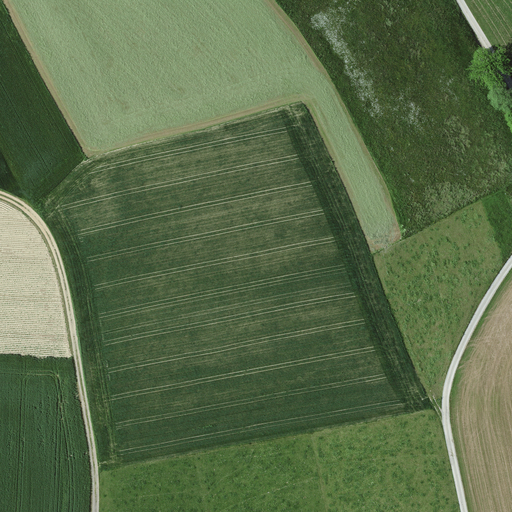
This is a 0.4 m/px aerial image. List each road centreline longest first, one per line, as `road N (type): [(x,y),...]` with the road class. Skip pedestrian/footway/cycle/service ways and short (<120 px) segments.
road 1 (track): [(94,511),(62,275),(47,228),(0,197)]
road 2 (track): [(511,264),(450,377),(445,419),(464,511)]
